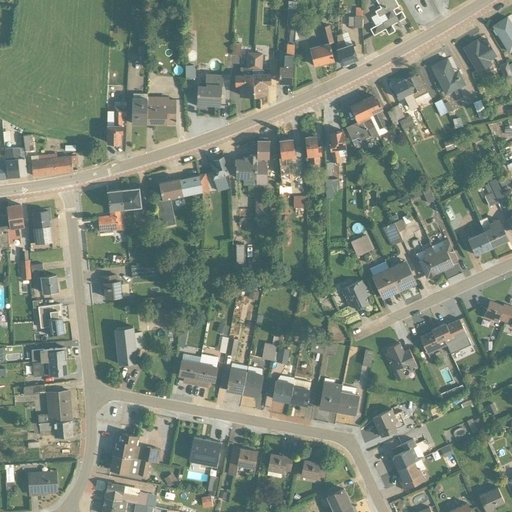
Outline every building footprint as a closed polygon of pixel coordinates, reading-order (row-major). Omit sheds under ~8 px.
[(385,29),(388,34),(394,31),(391,25),(404,17),(401,11),(395,14),(392,10),(398,6),(394,0),(375,0),(380,8),(375,11),(381,23),(370,29),(373,35),(385,29)] [(354,16),(354,28),(361,28),(362,8),(355,8),(355,16),(354,16)] [(308,38),(303,17),(296,16),(294,42),(308,38)] [(511,25),(506,16),(491,26),(493,29),(492,30),(496,35),(497,34),(508,53),(511,50),(511,25)] [(333,43),(329,25),(319,27),(323,43),(308,47),(314,67),(334,61),(329,44),(333,43)] [(341,34),(337,35),(336,49),(342,65),(357,60),(351,43),(351,44),(347,33),(341,34)] [(291,84),(294,34),(289,34),(288,44),(286,44),(284,66),(279,66),(278,83),(291,84)] [(462,47),(477,72),(491,63),(489,60),(496,56),(485,38),(479,42),(476,39),(462,47)] [(233,44),(232,55),(240,55),(241,44),(233,44)] [(252,73),(254,53),(247,52),(246,67),(240,67),(239,74),(234,75),(235,86),(238,86),(239,96),(253,95),(252,73)] [(253,95),(267,94),(267,84),(271,84),(269,69),(261,69),(262,53),(254,53),(252,73),(253,95)] [(447,58),(430,66),(444,95),(458,87),(465,84),(458,70),(454,71),(447,58)] [(511,76),(507,62),(499,65),(504,79),(508,85),(511,83),(511,76)] [(194,66),(185,66),(186,78),(195,78),(194,66)] [(222,86),(222,75),(205,73),(204,86),(197,86),(195,107),(204,107),(205,105),(219,106),(221,86),(222,86)] [(427,92),(418,73),(404,79),(416,103),(429,96),(427,92)] [(396,82),(390,85),(398,100),(404,97),(410,110),(418,106),(416,103),(404,79),(403,79),(399,80),(399,81),(397,82),(396,82)] [(131,97),(131,124),(146,125),(146,124),(147,96),(147,93),(133,93),(132,97),(131,97)] [(386,132),(387,131),(387,130),(385,126),(379,111),(382,109),(377,100),(375,100),(372,95),(362,100),(378,135),(379,136),(386,132)] [(168,97),(147,96),(146,124),(175,125),(176,99),(168,99),(168,97)] [(447,112),(441,99),(434,103),(440,116),(447,112)] [(378,135),(362,100),(357,102),(349,106),(356,122),(345,127),(355,148),(361,144),(360,140),(369,136),(366,130),(367,129),(372,138),(378,135)] [(443,104),(447,112),(451,110),(447,102),(443,104)] [(405,118),(398,105),(392,107),(404,132),(409,130),(408,127),(414,124),(410,116),(405,118)] [(125,116),(125,106),(113,106),(113,111),(107,111),(107,143),(119,143),(119,134),(122,134),(122,117),(125,116)] [(393,109),(392,109),(387,112),(393,126),(399,122),(393,109)] [(462,127),(459,118),(453,119),(455,129),(462,127)] [(329,143),(332,163),(339,162),(339,163),(345,162),(345,156),(347,156),(342,130),(329,132),(331,143),(329,143)] [(33,150),(31,135),(23,136),(24,151),(33,150)] [(316,136),(304,137),(306,157),(309,157),(310,164),(318,163),(317,155),(321,155),(320,146),(317,146),(316,136)] [(260,138),(257,139),(256,155),(255,186),(254,219),(265,219),(267,169),(267,167),(265,167),(265,161),(261,161),(261,158),(268,158),(269,139),(265,138),(260,138)] [(295,164),(292,138),(278,140),(280,157),(278,158),(280,175),(281,181),(278,181),(279,196),(292,195),(291,186),(290,174),(290,165),(295,164)] [(443,142),(446,151),(454,148),(456,147),(454,140),(451,141),(451,139),(443,142)] [(11,148),(4,149),(4,155),(7,177),(26,175),(24,158),(23,148),(19,148),(12,148),(11,148)] [(45,155),(48,174),(61,172),(59,157),(56,157),(56,153),(45,155)] [(30,156),(32,176),(48,174),(45,155),(30,156)] [(235,169),(235,178),(243,178),(243,186),(255,186),(256,155),(249,155),(248,157),(242,157),(242,160),(234,160),(234,169),(235,169)] [(77,164),(76,156),(59,157),(61,172),(72,171),(71,164),(77,164)] [(222,157),(214,160),(214,162),(210,163),(213,171),(210,172),(212,180),(213,180),(217,191),(229,189),(228,175),(223,157),(222,157)] [(484,175),(486,179),(508,170),(506,165),(484,175)] [(198,175),(202,194),(209,193),(205,173),(198,175)] [(315,173),(307,173),(307,180),(308,180),(308,188),(315,187),(315,177),(315,173)] [(511,181),(511,178),(510,174),(504,177),(507,183),(501,186),(503,191),(509,188),(507,184),(511,181)] [(170,199),(202,192),(198,175),(158,183),(161,199),(155,201),(159,227),(175,224),(170,199)] [(325,192),(324,176),(315,177),(315,187),(315,193),(325,192)] [(339,190),(338,179),(325,179),(326,198),(333,198),(333,190),(339,190)] [(497,200),(503,197),(495,180),(489,183),(497,200)] [(496,203),(488,184),(484,185),(487,193),(484,195),(489,206),(496,203)] [(124,209),(141,207),(139,188),(121,190),(124,209)] [(112,229),(121,228),(119,210),(124,209),(121,190),(108,191),(111,216),(98,217),(100,236),(113,235),(112,229)] [(293,196),(293,208),(305,207),(304,196),(293,196)] [(23,227),(20,205),(7,207),(9,228),(7,228),(8,245),(12,244),(12,239),(20,238),(18,227),(23,227)] [(51,241),(47,211),(33,213),(35,227),(32,228),(34,243),(51,241)] [(390,244),(403,239),(399,230),(406,227),(403,218),(384,225),(390,244)] [(485,218),(479,221),(492,248),(508,240),(498,218),(488,223),(485,218)] [(0,248),(8,247),(8,245),(7,228),(7,225),(0,226),(0,248)] [(466,239),(474,256),(492,248),(483,230),(466,239)] [(367,233),(351,240),(358,255),(374,248),(367,233)] [(447,238),(431,246),(442,269),(452,265),(452,262),(457,259),(447,238)] [(426,277),(442,269),(431,246),(415,253),(414,253),(418,259),(417,260),(426,277)] [(20,260),(21,280),(30,279),(29,260),(28,260),(27,251),(20,251),(20,260)] [(416,283),(405,259),(388,267),(399,291),(416,283)] [(372,275),(371,275),(382,299),(399,291),(388,267),(385,261),(369,268),(372,275)] [(42,270),(42,263),(30,265),(31,272),(42,270)] [(130,265),(132,279),(156,276),(155,268),(130,265)] [(42,294),(58,291),(56,274),(36,277),(36,278),(38,291),(41,290),(42,294)] [(116,275),(101,277),(102,290),(104,289),(106,298),(122,296),(129,295),(128,284),(121,285),(120,281),(117,281),(116,275)] [(362,279),(340,289),(348,306),(352,304),(355,310),(368,304),(365,296),(370,294),(362,279)] [(489,301),(483,318),(484,318),(490,321),(490,319),(497,322),(498,320),(504,322),(510,307),(503,304),(502,306),(489,301)] [(59,304),(37,307),(40,328),(46,327),(47,336),(57,335),(56,334),(64,333),(62,317),(59,317),(58,311),(60,310),(59,304)] [(177,311),(164,313),(166,329),(179,328),(177,311)] [(445,323),(438,326),(446,345),(466,336),(459,319),(446,325),(445,323)] [(188,323),(183,322),(178,346),(183,347),(188,323)] [(228,327),(219,324),(216,333),(226,336),(228,327)] [(419,337),(427,354),(446,345),(438,326),(431,330),(431,331),(419,337)] [(119,364),(136,362),(135,348),(143,347),(141,332),(134,333),(133,327),(115,329),(119,364)] [(264,343),(261,358),(272,361),(277,332),(274,332),(272,344),(264,343)] [(238,339),(228,337),(225,353),(235,356),(238,339)] [(312,339),(310,351),(323,353),(325,341),(312,339)] [(335,355),(337,344),(325,341),(323,353),(335,355)] [(388,352),(384,353),(397,381),(405,377),(402,370),(408,367),(410,372),(418,368),(409,349),(402,351),(398,343),(386,348),(388,352)] [(286,364),(289,349),(278,347),(277,352),(274,352),(273,360),(276,360),(275,362),(286,364)] [(66,360),(65,348),(31,350),(32,362),(66,360)] [(372,351),(365,349),(362,365),(369,366),(372,351)] [(181,359),(180,359),(177,376),(183,377),(182,383),(194,385),(200,357),(183,353),(181,359)] [(194,385),(207,387),(208,382),(214,383),(217,366),(216,366),(218,357),(201,354),(200,357),(194,385)] [(66,360),(32,362),(33,376),(67,374),(66,360)] [(229,367),(225,391),(241,394),(247,366),(231,363),(230,368),(229,367)] [(263,369),(247,366),(241,394),(258,397),(263,374),(262,374),(263,369)] [(289,403),(294,377),(280,375),(276,379),(275,379),(274,382),(273,382),(272,386),(273,387),(271,399),(289,403)] [(336,412),(341,384),(333,382),(333,380),(324,378),(323,380),(317,408),(336,412)] [(310,382),(294,379),(289,403),(306,406),(309,389),(308,389),(310,382)] [(23,387),(24,395),(45,393),(44,384),(23,387)] [(355,388),(341,385),(336,412),(354,415),(358,394),(354,393),(355,388)] [(72,420),(69,389),(46,391),(47,414),(37,415),(38,423),(72,420)] [(490,414),(497,411),(493,403),(486,406),(490,414)] [(372,417),(380,436),(396,429),(393,422),(396,421),(391,408),(372,417)] [(472,419),(466,421),(472,433),(484,427),(480,418),(473,421),(472,419)] [(54,437),(73,435),(72,420),(28,423),(27,424),(28,430),(29,430),(30,432),(31,432),(31,430),(33,430),(33,434),(39,434),(39,436),(53,435),(53,437),(54,437)] [(137,445),(138,436),(130,435),(129,438),(126,437),(126,435),(125,434),(120,433),(118,440),(117,444),(115,444),(113,454),(136,458),(139,445),(137,445)] [(220,442),(193,436),(189,461),(216,465),(220,442)] [(392,459),(396,468),(423,456),(418,445),(416,446),(413,439),(401,444),(390,449),(393,455),(392,459)] [(161,449),(143,446),(141,459),(158,463),(161,449)] [(232,446),(227,473),(235,475),(237,465),(254,468),(257,450),(232,446)] [(448,447),(440,450),(444,458),(451,454),(448,447)] [(267,470),(267,475),(280,478),(281,473),(283,473),(284,470),(290,471),(293,455),(284,453),(283,455),(270,452),(266,470),(267,470)] [(113,454),(110,470),(146,476),(149,461),(113,454)] [(465,454),(456,457),(461,467),(469,463),(465,454)] [(323,478),(326,461),(311,458),(311,460),(303,459),(300,476),(316,479),(317,476),(323,478)] [(420,470),(425,468),(420,458),(396,468),(399,476),(397,478),(403,490),(425,480),(421,473),(421,474),(418,474),(418,473),(421,473),(420,470)] [(57,491),(55,471),(28,473),(30,495),(38,494),(38,495),(46,495),(46,492),(57,491)] [(177,480),(172,473),(163,478),(169,486),(177,480)] [(210,476),(207,490),(215,491),(218,477),(210,476)] [(104,497),(154,507),(156,495),(139,492),(139,489),(108,483),(104,497)] [(504,502),(497,487),(478,495),(485,511),(489,511),(493,510),(492,507),(504,502)] [(335,511),(351,505),(343,488),(325,496),(332,511),(335,511)] [(210,496),(201,497),(202,508),(212,506),(210,496)] [(104,497),(101,511),(124,511),(126,502),(104,497)] [(133,505),(132,511),(158,511),(157,511),(157,508),(154,507),(128,502),(127,504),(133,505)] [(471,511),(467,502),(447,510),(448,511),(471,511)]
